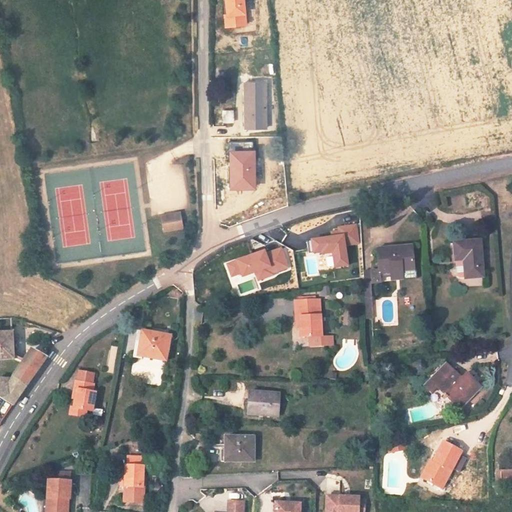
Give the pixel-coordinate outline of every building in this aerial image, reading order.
[(267,125),(267,79),(246,79),(245,124),(267,125)] [(222,109),(223,122),(234,121),(234,109),(222,109)] [(185,227),(182,211),(177,212),(178,218),(163,220),(165,230),(185,227)] [(178,218),(177,212),(162,214),(163,220),(178,218)] [(484,278),(480,242),(456,245),(460,278),(462,280),(469,279),(469,280),(484,278)] [(381,273),(382,277),(416,273),(412,247),(378,251),(381,273)] [(363,275),(363,282),(364,289),(370,288),(383,286),(382,277),(381,273),(363,275)] [(321,286),(322,296),(330,295),(329,285),(321,286)] [(370,288),(364,289),(365,323),(372,323),(370,288)] [(294,304),(295,321),(300,321),(300,328),(301,341),(322,340),(320,303),(294,304)] [(170,336),(146,334),(144,344),(140,344),(138,358),(167,361),(170,336)] [(12,335),(0,336),(0,371),(1,372),(1,365),(15,364),(12,335)] [(34,352),(22,368),(16,376),(30,385),(47,359),(34,352)] [(465,402),(470,407),(484,393),(468,378),(463,383),(448,367),(426,390),(434,398),(440,393),(457,410),(465,402)] [(16,407),(30,385),(16,376),(12,382),(0,380),(0,394),(2,395),(2,398),(16,407)] [(96,382),(78,380),(77,388),(80,389),(77,406),(74,406),(73,413),(89,415),(90,409),(95,409),(98,391),(95,390),(96,382)] [(252,418),(283,419),(282,395),(252,395),(252,418)] [(457,410),(461,415),(470,407),(465,402),(457,410)] [(257,441),(230,441),(230,465),(257,466),(257,441)] [(427,472),(420,491),(439,498),(455,459),(436,451),(427,472)] [(148,484),(148,463),(147,463),(148,454),(134,454),(134,463),(131,463),(131,476),(126,476),(126,484),(130,484),(130,499),(150,500),(150,484),(148,484)] [(511,468),(501,470),(503,478),(511,476),(511,468)] [(423,470),(416,489),(420,491),(427,472),(423,470)] [(51,511),(68,511),(69,497),(71,497),(72,479),(49,477),(48,496),(52,496),(51,511)] [(362,511),(363,505),(357,505),(358,502),(345,502),(326,501),(325,511),(362,511)]
